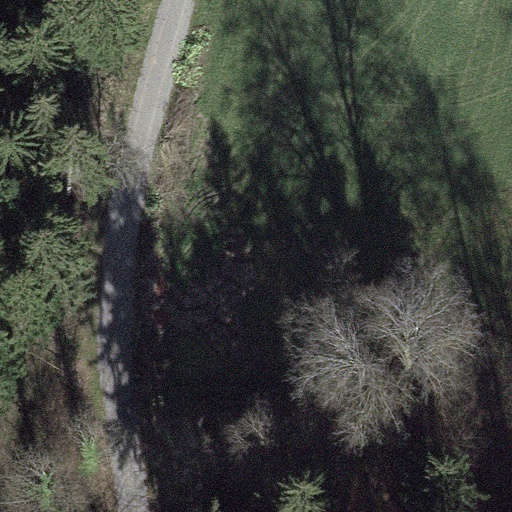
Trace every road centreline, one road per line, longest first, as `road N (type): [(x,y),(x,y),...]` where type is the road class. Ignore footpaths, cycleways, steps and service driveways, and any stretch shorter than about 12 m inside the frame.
road 1 (track): [(183,0),(135,175),(116,447),(123,511)]
road 2 (track): [(135,175),(0,450)]
